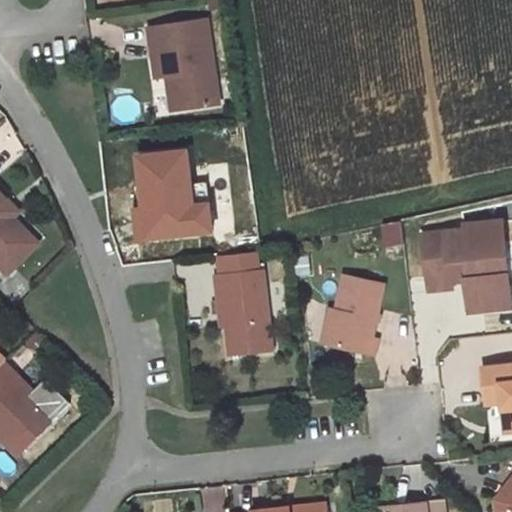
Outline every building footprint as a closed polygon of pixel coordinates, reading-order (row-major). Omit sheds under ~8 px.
[(152,30),(157,78),(163,78),(169,77),(172,111),(221,106),(211,23),(152,30)] [(163,78),(167,112),(172,111),(169,77),(163,78)] [(191,228),(194,259),(239,254),(229,163),(164,170),(167,195),(185,193),(188,228),(191,228)] [(0,264),(2,267),(20,249),(13,242),(26,230),(15,219),(2,206),(9,200),(0,190),(0,264)] [(2,206),(15,219),(21,212),(9,200),(2,206)] [(503,222),(466,226),(466,231),(424,235),(431,291),(453,288),(452,282),(467,280),(469,280),(476,286),(480,285),(483,311),(511,307),(511,301),(509,275),(502,275),(500,258),(507,257),(503,222)] [(9,274),(41,244),(26,230),(13,242),(20,249),(2,267),(9,274)] [(226,298),(229,324),(232,354),(275,349),(266,271),(219,276),(221,298),(226,298)] [(337,310),(334,326),(327,324),(323,343),(375,354),(379,338),(373,336),(385,285),(345,276),(337,310)] [(469,280),(467,280),(471,312),(483,311),(480,285),(476,286),(469,280)] [(221,298),(224,325),(229,324),(226,298),(221,298)] [(334,326),(337,310),(331,308),(327,324),(334,326)] [(0,427),(23,452),(52,424),(29,400),(28,400),(12,383),(19,375),(6,362),(0,367),(0,427)] [(511,432),(511,364),(483,368),(487,398),(503,396),(503,402),(508,408),(509,421),(506,422),(506,427),(511,432)] [(19,375),(12,383),(28,400),(36,392),(19,375)] [(28,400),(29,400),(52,424),(72,404),(48,380),(36,392),(28,400)] [(0,436),(19,456),(23,452),(0,427),(0,436)] [(511,511),(511,481),(497,500),(498,511),(511,511)] [(446,511),(445,501),(428,503),(428,511),(446,511)] [(428,511),(428,503),(383,508),(383,511),(428,511)]
